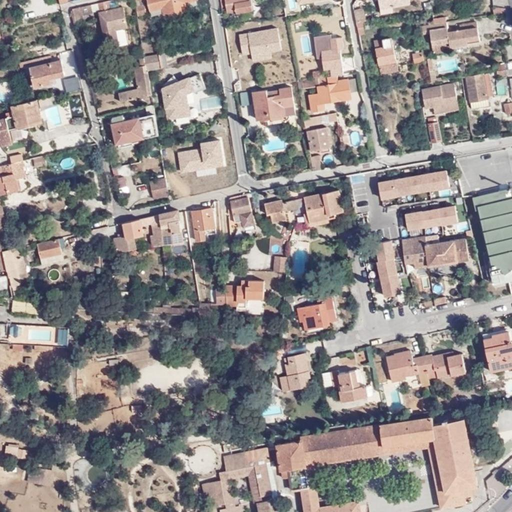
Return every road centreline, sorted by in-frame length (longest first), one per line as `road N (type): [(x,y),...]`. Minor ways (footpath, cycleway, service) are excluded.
road 1 (residential): [(214,0),(245,188),(511,137)]
road 2 (residential): [(370,334),(511,300)]
